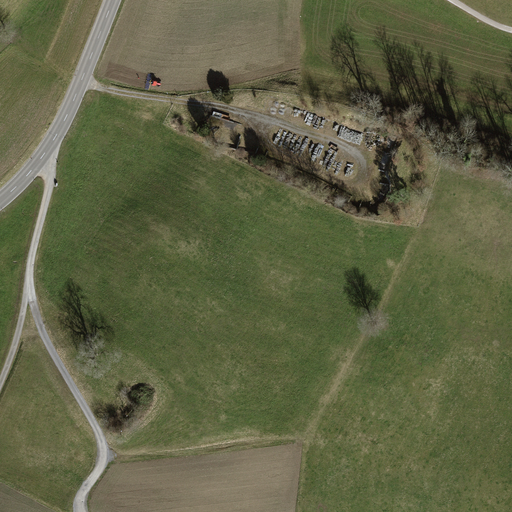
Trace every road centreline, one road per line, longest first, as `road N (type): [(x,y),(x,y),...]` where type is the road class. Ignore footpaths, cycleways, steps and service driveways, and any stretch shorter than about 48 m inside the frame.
road 1 (track): [(81,81),(214,104),(335,141),(361,155),(358,178),(341,182),(265,146),(253,126)]
road 2 (track): [(27,286),(100,438),(103,464),(79,511)]
road 3 (unclassified): [(0,385),(21,334),(50,182),(42,156)]
road 4 (tertiary): [(42,156),(113,0)]
